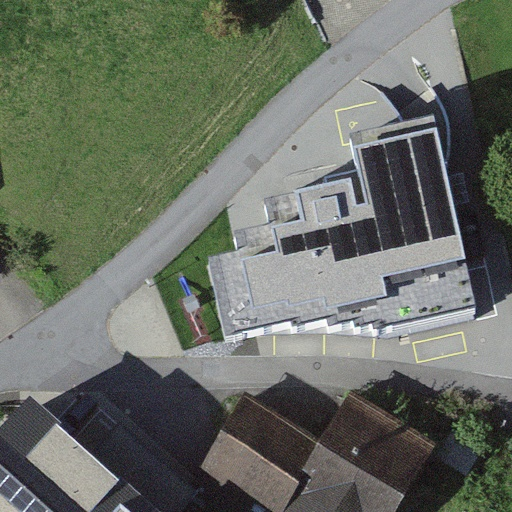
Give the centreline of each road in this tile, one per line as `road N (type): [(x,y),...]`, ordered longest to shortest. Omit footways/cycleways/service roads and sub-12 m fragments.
road 1 (residential): [(442,0),(356,59),(132,272),(23,361)]
road 2 (residential): [(511,409),(499,396),(430,383),(123,375),(23,361)]
